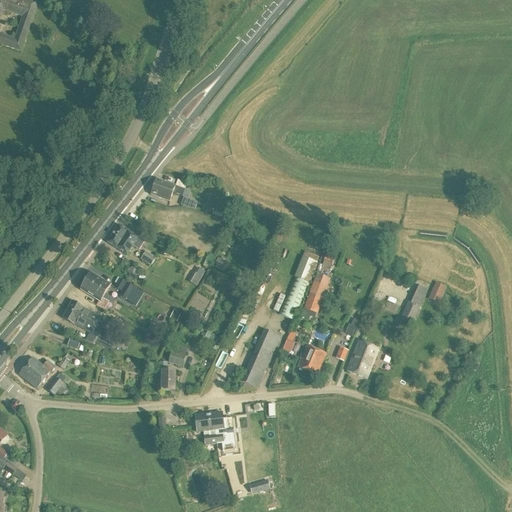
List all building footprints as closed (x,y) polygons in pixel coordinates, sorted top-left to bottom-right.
[(0,0),(0,45),(21,52),(38,2),(31,0),(0,0)] [(173,193),(182,196),(185,189),(175,186),(156,179),(150,195),(169,202),(173,193)] [(180,206),(194,210),(197,202),(183,198),(180,206)] [(118,226),(107,243),(127,255),(132,246),(134,248),(135,246),(139,249),(144,241),(139,238),(138,237),(137,238),(118,226)] [(154,244),(155,242),(160,245),(163,240),(158,237),(153,234),(149,241),(154,244)] [(140,260),(150,266),(156,258),(146,251),(140,260)] [(332,265),(334,259),(326,256),(324,262),(332,265)] [(211,261),(206,258),(202,265),(208,268),(211,261)] [(215,268),(223,272),(229,262),(222,258),(215,268)] [(205,272),(198,268),(195,273),(203,278),(205,272)] [(99,291),(105,295),(111,285),(91,273),(84,283),(92,288),(93,285),(100,289),(99,291)] [(305,310),(317,314),(330,279),(317,275),(305,310)] [(114,288),(121,292),(119,297),(127,301),(134,288),(118,278),(114,283),(116,284),(114,288)] [(280,314),(293,319),(307,284),(295,278),(280,314)] [(92,288),(84,283),(80,290),(100,303),(103,298),(113,305),(116,301),(105,295),(99,291),(100,289),(93,285),(92,288)] [(429,299),(437,302),(445,286),(436,283),(429,299)] [(196,310),(208,317),(219,300),(206,292),(196,310)] [(67,310),(96,327),(100,318),(72,302),(67,310)] [(400,319),(412,324),(420,307),(408,302),(400,319)] [(387,303),(384,310),(396,315),(399,308),(387,303)] [(96,327),(67,310),(62,318),(90,334),(85,341),(90,343),(102,347),(106,340),(93,332),(96,327)] [(171,319),(177,321),(180,314),(174,312),(171,319)] [(103,331),(111,334),(112,332),(114,333),(117,328),(116,327),(119,322),(110,318),(103,331)] [(346,334),(352,336),(356,328),(350,325),(346,334)] [(153,331),(167,340),(171,335),(156,326),(153,331)] [(241,382),(257,389),(280,337),(264,330),(241,382)] [(297,335),(290,332),(283,348),(290,352),(294,343),(293,343),(297,335)] [(359,342),(347,372),(366,379),(378,349),(359,342)] [(298,367),(317,375),(325,355),(307,347),(298,367)] [(335,359),(343,362),(348,351),(340,348),(335,359)] [(168,363),(182,367),(185,357),(171,353),(168,363)] [(26,367),(44,381),(50,373),(51,374),(56,367),(47,361),(43,366),(33,358),(26,367)] [(57,366),(63,370),(69,362),(64,358),(57,366)] [(44,381),(26,367),(19,376),(37,390),(44,381)] [(158,390),(162,390),(162,391),(174,391),(175,372),(162,372),(162,381),(158,381),(158,390)] [(46,390),(54,396),(57,392),(63,397),(69,389),(62,383),(66,379),(60,374),(57,379),(56,378),(46,390)] [(222,413),(208,414),(211,436),(213,435),(213,431),(224,430),(222,413)] [(195,419),(194,420),(194,425),(196,425),(197,433),(208,432),(209,436),(203,437),(205,447),(216,445),(215,435),(213,435),(211,436),(208,414),(195,416),(195,419)] [(220,456),(227,455),(226,443),(219,443),(220,456)] [(0,455),(5,460),(8,455),(0,448),(0,455)] [(13,475),(17,469),(7,463),(3,469),(13,475)] [(267,481),(256,485),(258,493),(270,490),(267,481)]
